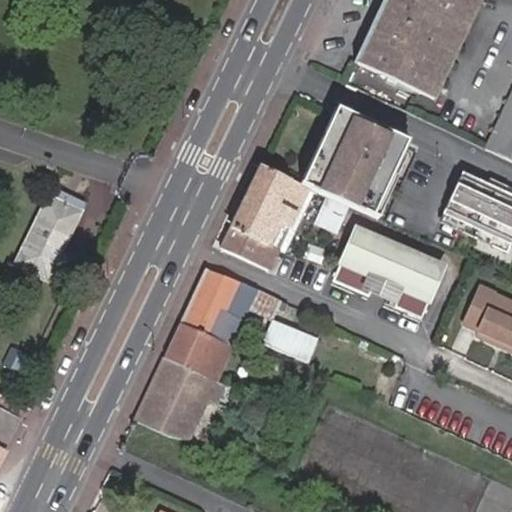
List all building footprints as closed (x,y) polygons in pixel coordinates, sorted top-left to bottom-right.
[(385,0),(355,64),(432,100),(479,0),(385,0)] [(511,89),(484,149),(511,162),(511,89)] [(339,124),(345,112),(334,107),(328,119),(339,124)] [(394,179),(405,154),(401,152),(398,151),(394,149),(389,147),(392,141),(367,130),(370,123),(345,112),(339,124),(328,119),(327,120),(314,149),(320,151),(302,188),(307,191),(319,196),(370,219),(384,188),(389,177),(394,179)] [(406,140),(370,123),(367,130),(392,141),(389,147),(394,149),(398,151),(401,152),(406,140)] [(302,188),(320,151),(314,149),(297,184),(297,186),(302,188)] [(297,186),(256,168),(228,225),(279,249),(286,252),(313,195),(306,192),(307,191),(302,188),(297,186)] [(474,207),(477,200),(511,216),(511,188),(490,178),(487,184),(465,173),(464,174),(454,196),(453,197),(443,219),(443,220),(442,223),(462,232),(474,207)] [(374,221),(389,190),(384,188),(370,219),(374,221)] [(83,205),(51,190),(13,265),(45,282),(83,205)] [(511,216),(477,200),(474,207),(462,232),(477,239),(480,231),(495,238),(492,246),(507,253),(511,241),(511,216)] [(319,223),(341,229),(346,210),(324,204),(319,223)] [(228,225),(217,247),(269,271),(279,249),(228,225)] [(351,231),(338,261),(373,276),(381,274),(391,278),(392,285),(426,302),(437,280),(434,269),(351,231)] [(495,238),(480,231),(477,239),(492,246),(495,238)] [(373,276),(338,261),(335,266),(339,268),(340,267),(356,274),(355,276),(384,290),(388,292),(423,308),(426,302),(392,285),(391,278),(381,274),(373,276)] [(355,276),(356,274),(340,267),(339,268),(337,274),(353,281),(355,276)] [(205,270),(179,323),(225,345),(229,347),(247,311),(271,322),(277,309),(282,312),(285,305),(254,291),(205,270)] [(337,274),(332,272),(328,284),(351,293),(355,282),(353,281),(337,274)] [(511,307),(489,298),(490,296),(474,288),(456,327),(471,333),(511,353),(510,357),(511,357),(511,307)] [(388,292),(384,290),(381,290),(378,293),(378,297),(381,300),(385,301),(388,299),(389,295),(388,292)] [(315,342),(271,322),(261,343),(305,363),(315,342)] [(185,440),(204,400),(200,398),(208,380),(225,345),(179,323),(133,421),(169,437),(171,438),(185,440)] [(511,353),(471,333),(469,338),(510,357),(511,353)] [(208,380),(200,398),(204,400),(220,407),(229,390),(208,380)] [(0,411),(16,420),(23,407),(0,395),(0,411)] [(0,448),(1,449),(16,420),(0,411),(0,448)]
